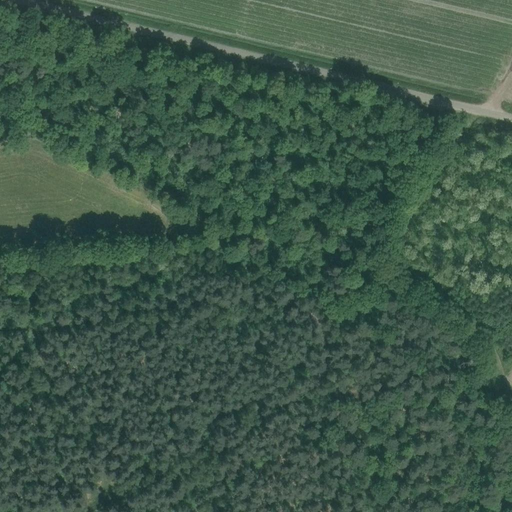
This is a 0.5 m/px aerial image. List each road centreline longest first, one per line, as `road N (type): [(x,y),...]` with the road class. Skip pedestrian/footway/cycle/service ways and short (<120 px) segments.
road 1 (unclassified): [(511,114),(23,0)]
road 2 (track): [(0,329),(238,299),(306,311),(326,336)]
road 3 (track): [(326,336),(366,280),(394,177),(441,100)]
road 4 (track): [(228,511),(171,473),(75,511)]
road 5 (track): [(302,390),(194,466),(171,473)]
